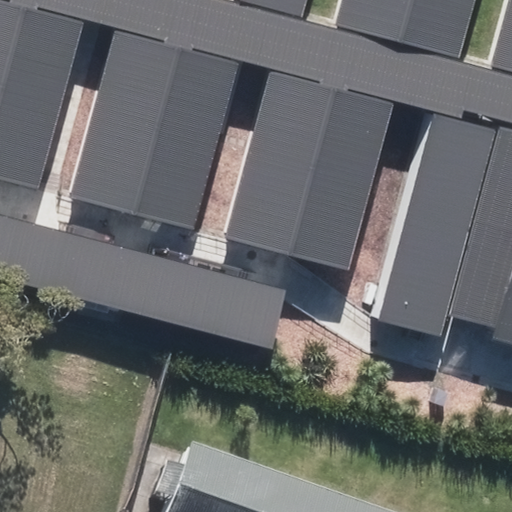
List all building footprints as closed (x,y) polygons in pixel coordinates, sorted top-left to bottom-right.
[(12,0),(0,0),(0,168),(34,177),(75,15),(12,0)] [(339,0),(335,18),(455,48),(467,0),(339,0)] [(511,0),(507,0),(493,57),(511,62),(511,0)] [(113,19),(73,181),(193,211),(234,49),(113,19)] [(275,66),(234,227),(354,257),(395,96),(275,66)] [(478,331),(511,339),(511,114),(429,93),(376,300),(439,316),(442,305),(482,315),(478,331)] [(0,201),(0,263),(268,336),(283,277),(0,201)] [(339,511),(166,450),(146,511),(339,511)]
